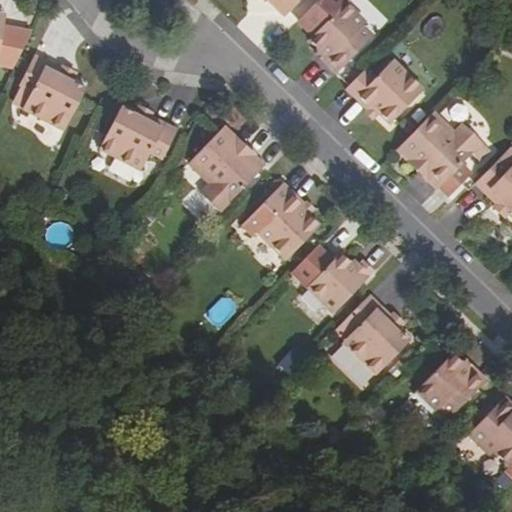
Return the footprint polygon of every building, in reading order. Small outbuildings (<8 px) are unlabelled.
[(265,0),(284,18),(302,0),(265,0)] [(346,5),(309,43),(320,53),(324,50),(332,59),(325,64),(338,77),(374,39),(363,28),(366,25),(346,5)] [(0,66),(17,70),(37,33),(8,27),(10,18),(0,16),(0,66)] [(320,53),(317,56),(325,64),(332,59),(324,50),(320,53)] [(22,88),(35,95),(26,113),(67,134),(89,94),(76,87),(64,80),(66,74),(38,59),(22,88)] [(366,68),(346,89),(368,111),(374,106),(381,113),(392,124),(424,91),(393,60),(376,78),(366,68)] [(64,80),(76,87),(80,78),(68,71),(66,74),(64,80)] [(148,121),(151,115),(153,112),(141,106),(136,115),(148,121)] [(366,113),(374,120),(381,113),(374,106),(368,111),(366,113)] [(100,150),(142,172),(151,155),(164,161),(180,130),(151,115),(148,121),(136,115),(123,108),(100,150)] [(430,175),(425,180),(437,192),(439,190),(448,200),(471,176),(462,167),(483,145),(463,126),(453,135),(433,115),(399,150),(421,172),(425,169),(430,175)] [(188,164),(209,184),(199,195),(218,214),(265,167),(254,156),(248,161),(241,154),(245,151),(223,129),(188,164)] [(248,161),(254,156),(255,154),(249,147),(245,151),(241,154),(248,161)] [(504,200),(511,207),(511,165),(510,167),(501,158),(476,183),(499,205),(504,200)] [(423,182),(425,180),(430,175),(425,169),(421,172),(418,176),(423,182)] [(255,232),(286,262),(319,228),(308,217),(301,211),(305,206),(283,185),(263,204),(242,226),(252,235),(255,232)] [(506,216),(511,210),(511,207),(504,200),(499,205),(497,207),(506,216)] [(301,211),(308,217),(314,211),(307,204),(305,206),(301,211)] [(292,273),(333,313),(373,272),(363,261),(359,265),(354,270),(349,264),(339,254),(331,262),(316,248),(292,273)] [(354,270),(359,265),(353,260),(349,264),(354,270)] [(389,322),(393,317),(370,294),(346,319),(356,329),(343,342),(376,374),(408,341),(397,330),(389,322)] [(403,324),(395,316),(393,317),(389,322),(397,330),(403,324)] [(415,389),(436,409),(439,407),(449,417),(486,379),(475,368),(467,375),(458,365),(460,363),(450,353),(415,389)] [(467,375),(475,368),(465,359),(460,363),(458,365),(467,375)] [(511,404),(505,398),(469,435),(489,456),(494,452),(510,467),(506,471),(511,476),(511,404)]
